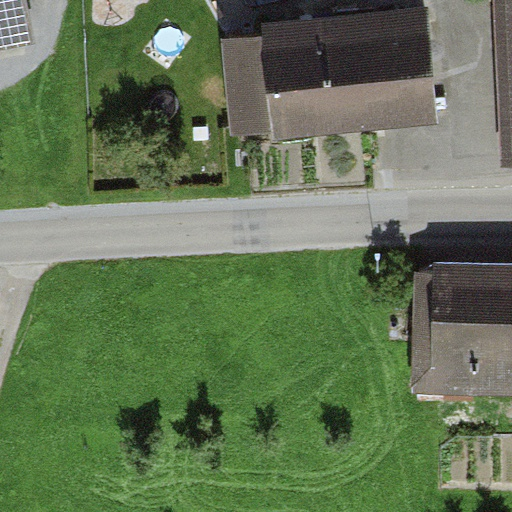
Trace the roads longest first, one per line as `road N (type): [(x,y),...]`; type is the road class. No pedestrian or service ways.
road 1 (residential): [(0,244),(511,219)]
road 2 (track): [(0,370),(36,242)]
